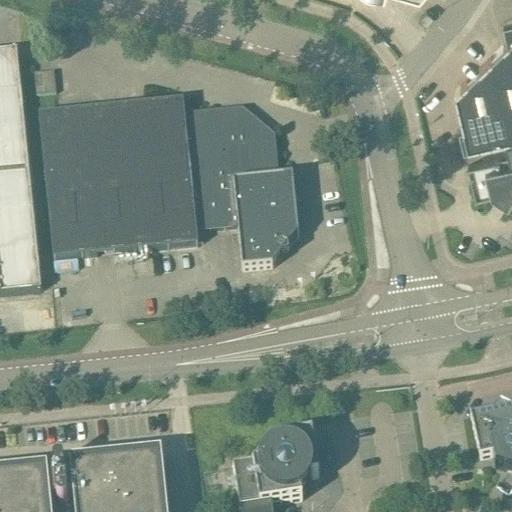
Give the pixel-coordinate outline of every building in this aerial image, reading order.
[(426,10),(419,19),(426,26),(434,17),(426,10)] [(508,40),(454,90),(468,146),(511,135),(511,19),(503,21),(508,40)] [(17,55),(0,56),(0,298),(41,295),(17,55)] [(36,99),(56,97),(54,75),(34,77),(36,99)] [(183,104),(39,119),(54,264),(198,249),(197,234),(238,230),(243,274),(273,271),(299,239),(293,180),(278,181),(274,139),(242,113),(185,119),(183,104)] [(508,200),(507,205),(508,205),(511,198),(511,142),(506,144),(509,156),(468,166),(475,198),(504,193),(502,198),(508,200)] [(511,410),(471,420),(480,462),(493,459),(495,470),(511,475),(511,410)] [(266,466),(233,471),(239,511),(271,511),(271,508),(302,503),(300,491),(307,482),(319,480),(313,438),(270,444),(272,457),(266,466)] [(60,503),(60,500),(67,500),(68,511),(165,511),(160,459),(57,470),(56,469),(56,468),(55,467),(54,466),(52,466),(51,466),(50,466),(49,467),(48,468),(47,468),(46,470),(46,471),(0,475),(0,511),(42,511),(42,502),(49,501),(49,504),(50,505),(50,506),(52,508),(53,508),(54,509),(55,509),(56,508),(57,508),(59,507),(60,505),(60,503)]
